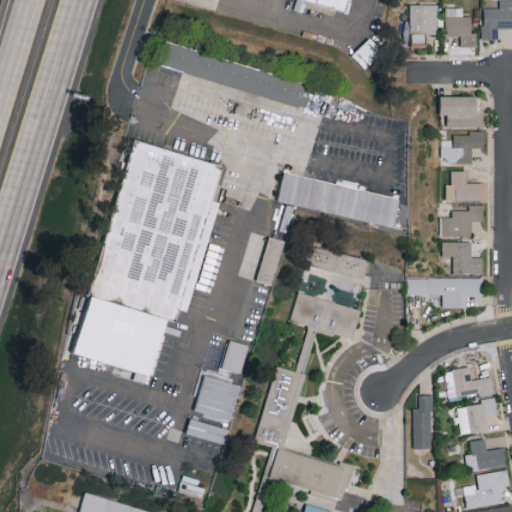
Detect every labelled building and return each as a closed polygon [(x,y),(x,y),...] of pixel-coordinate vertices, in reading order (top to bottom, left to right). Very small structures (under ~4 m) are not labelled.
[(313,0),(348,9),(350,0),(313,0)] [(511,0),(498,0),(499,7),(482,7),(482,39),(497,39),(497,27),(511,27),(511,0)] [(425,33),(437,34),(437,4),(411,4),(410,43),(425,43),(425,33)] [(445,35),(460,35),(460,46),(477,46),(477,33),(471,32),(471,16),(462,15),(462,7),(445,7),(445,35)] [(383,51),(370,37),(352,55),(365,68),(383,51)] [(308,81),(166,44),(160,66),(309,105),(311,96),(304,94),(308,81)] [(476,94),(440,95),(440,114),(446,113),(447,127),(483,126),(482,110),(477,111),(476,94)] [(482,132),(453,133),(453,147),(441,147),(441,162),(472,161),(471,147),(482,147),(482,132)] [(191,309),(220,199),(215,198),(225,161),(135,137),(94,292),(179,314),(181,306),(191,309)] [(466,170),(451,170),(450,184),(446,184),(446,200),(481,201),(482,182),(466,182),(466,170)] [(396,222),(401,193),(285,173),(280,201),(396,222)] [(471,235),(471,220),(483,220),(483,204),(467,204),(467,209),(452,209),(452,216),(440,216),(441,236),(471,235)] [(274,283),(287,239),(272,234),(259,279),(274,283)] [(471,240),(442,241),(442,255),(453,255),(453,274),(482,273),(481,256),(471,256),(471,240)] [(372,271),(367,290),(365,290),(310,278),(311,271),(314,251),(365,264),(372,266),(372,271)] [(482,276),(406,278),(407,294),(442,293),(442,307),(466,306),(466,295),(483,295),(482,276)] [(170,315),(94,294),(78,352),(154,373),(170,315)] [(357,332),(352,346),(305,333),(301,332),(293,330),(300,297),(305,298),(363,315),(357,332)] [(297,365),(305,368),(316,329),(307,327),(297,365)] [(243,372),(249,342),(231,339),(224,368),(243,372)] [(491,376),(470,379),(469,366),(443,370),(447,398),(493,392),(491,376)] [(196,409),(232,418),(241,383),(206,373),(196,409)] [(356,469),(345,504),(307,493),(267,481),(276,454),(277,452),(256,448),(272,393),(277,373),(306,379),(309,380),(306,391),(305,393),(284,453),(291,454),(306,458),(356,469)] [(418,407),(412,407),(413,447),(432,447),(430,393),(418,394),(418,407)] [(456,407),(460,434),(487,429),(485,414),(497,412),(494,396),(480,399),(481,403),(456,407)] [(502,447),(486,449),(484,438),(469,440),(471,453),(464,454),(467,470),(505,464),(502,447)] [(474,474),(476,484),(462,486),(466,508),(501,502),(495,470),(474,474)] [(81,511),(88,495),(125,507),(141,511),(81,511)] [(331,511),(332,511),(306,503),(303,511),(331,511)]
